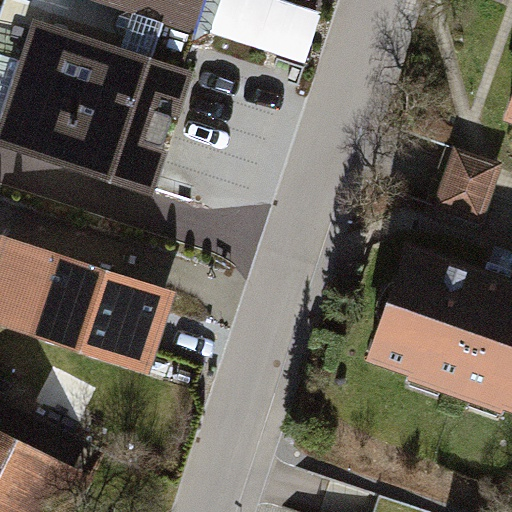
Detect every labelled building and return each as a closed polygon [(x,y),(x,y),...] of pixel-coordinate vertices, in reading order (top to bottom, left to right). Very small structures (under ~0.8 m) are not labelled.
[(97,0),(179,26),(185,7),(201,12),(204,0),(97,0)] [(294,0),(233,0),(224,27),(300,53),(316,8),(294,0)] [(81,41),(21,21),(11,50),(16,137),(20,144),(25,147),(145,185),(157,145),(163,143),(170,119),(168,114),(181,74),(165,69),(175,37),(92,9),(81,41)] [(456,147),(435,206),(481,223),(503,164),(456,147)] [(0,321),(26,330),(51,254),(9,240),(0,266),(0,321)] [(410,248),(372,355),(416,371),(419,361),(504,391),(501,401),(511,404),(511,284),(510,284),(511,277),(511,269),(490,262),(485,275),(410,248)] [(161,290),(51,254),(26,330),(137,365),(161,290)] [(0,442),(0,511),(38,511),(59,472),(0,442)]
